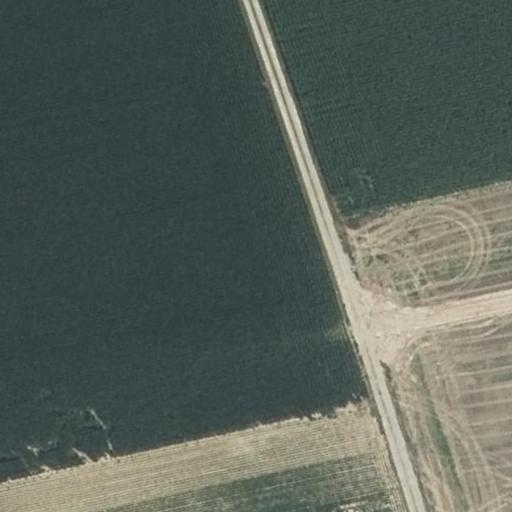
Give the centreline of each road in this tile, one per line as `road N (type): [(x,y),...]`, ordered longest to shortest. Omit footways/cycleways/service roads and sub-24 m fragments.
road 1 (track): [(257,0),(370,317),(428,511)]
road 2 (track): [(370,317),(511,290)]
